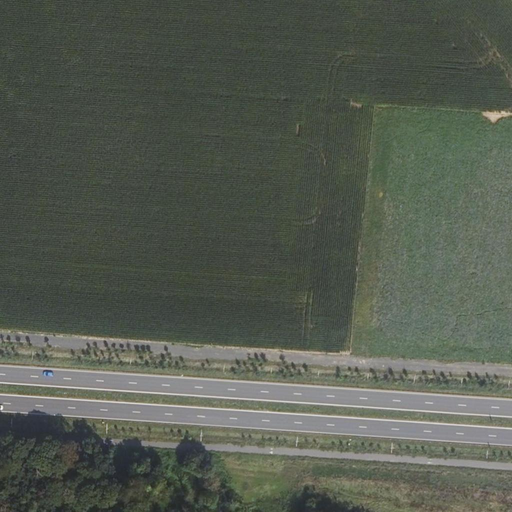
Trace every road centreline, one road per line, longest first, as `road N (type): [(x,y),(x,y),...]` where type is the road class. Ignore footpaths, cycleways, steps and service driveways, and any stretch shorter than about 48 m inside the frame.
road 1 (primary): [(511,408),(0,373)]
road 2 (primary): [(0,402),(511,437)]
road 3 (track): [(0,339),(511,373)]
